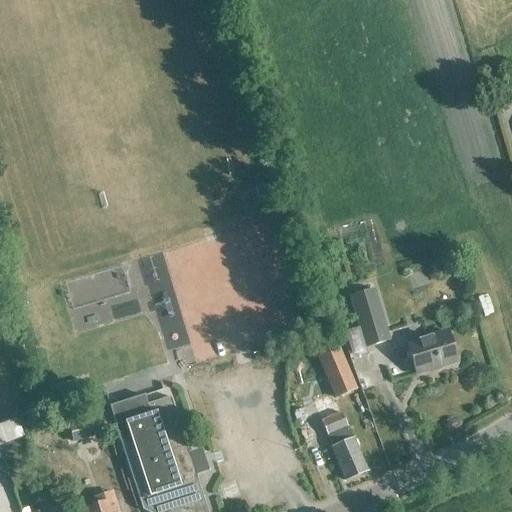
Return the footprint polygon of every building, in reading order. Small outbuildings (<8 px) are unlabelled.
[(263,187),(254,190),(261,210),(270,207),(263,187)] [(194,234),(148,249),(178,339),(203,331),(201,325),(209,323),(187,254),(200,250),(194,234)] [(76,269),(83,294),(137,280),(131,255),(76,269)] [(364,349),(389,341),(373,291),(349,298),(364,349)] [(415,375),(455,363),(447,333),(406,345),(415,375)] [(78,335),(64,339),(73,370),(87,365),(78,335)] [(357,392),(339,350),(316,359),(334,402),(357,392)] [(54,405),(84,397),(79,380),(49,390),(54,405)] [(146,406),(149,415),(114,427),(141,510),(145,511),(206,511),(195,474),(204,471),(199,456),(190,458),(171,398),(146,406)] [(345,481),(365,472),(335,403),(317,411),(322,422),(320,422),(326,437),(334,434),(339,446),(332,449),(345,481)] [(63,423),(71,447),(105,436),(97,412),(63,423)] [(208,444),(198,448),(204,464),(213,460),(208,444)] [(92,498),(95,506),(80,510),(80,511),(118,511),(111,492),(92,498)]
